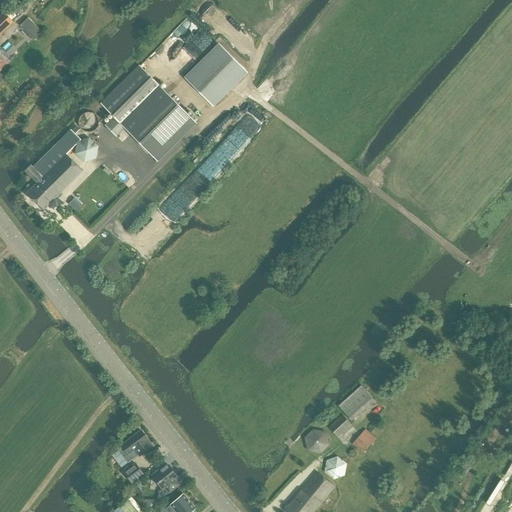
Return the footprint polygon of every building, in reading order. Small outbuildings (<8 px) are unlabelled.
[(0,35),(13,22),(4,12),(0,15),(0,35)] [(34,40),(42,32),(27,18),(20,25),(34,40)] [(218,91),(242,68),(220,46),(186,79),(204,96),(204,97),(213,87),(218,92),(218,91)] [(0,71),(11,61),(0,49),(0,48),(0,71)] [(125,128),(156,160),(195,122),(140,66),(101,104),(114,117),(105,125),(116,137),(125,128)] [(54,105),(68,89),(61,82),(47,98),(54,105)] [(100,124),(100,121),(99,118),(97,115),(95,113),(92,112),(89,112),(86,112),(83,113),(81,116),(80,118),(79,121),(79,124),(81,127),(82,130),(85,131),(88,132),(91,132),(94,131),(97,129),(98,127),(100,124)] [(66,154),(81,140),(71,130),(33,167),(31,165),(25,171),(37,183),(27,193),(43,210),(83,170),(66,154)] [(96,159),(99,146),(89,138),(81,141),(77,145),(75,154),(84,163),(96,159)] [(351,421),(374,400),(361,386),(338,406),(351,421)] [(338,438),(352,425),(343,415),(329,428),(338,438)] [(363,453),(376,439),(365,429),(352,444),(363,453)] [(153,446),(140,430),(121,445),(122,447),(119,450),(128,462),(138,455),(139,456),(153,446)] [(328,444),(325,433),(314,430),(305,438),(308,450),(320,453),(328,444)] [(345,470),(345,467),(344,465),(343,463),(342,461),(340,459),(337,458),(335,458),(333,458),(330,459),(328,460),(326,462),(325,464),(324,466),(324,469),(324,471),(325,473),(326,475),(328,477),(330,478),(333,479),(335,479),(338,479),(340,478),(342,476),(343,474),(344,472),(345,470)] [(132,483),(144,474),(135,464),(124,473),(132,483)] [(175,478),(177,477),(168,465),(161,470),(160,469),(152,475),(162,488),(160,490),(165,496),(180,485),(175,478)] [(313,511),(335,486),(318,472),(285,509),(287,511),(313,511)] [(196,511),(194,509),(195,508),(183,494),(170,505),(171,505),(166,509),(168,511),(196,511)] [(136,511),(127,500),(113,511),(136,511)]
